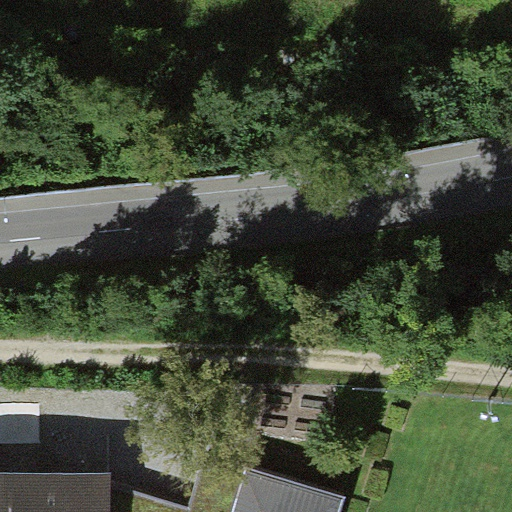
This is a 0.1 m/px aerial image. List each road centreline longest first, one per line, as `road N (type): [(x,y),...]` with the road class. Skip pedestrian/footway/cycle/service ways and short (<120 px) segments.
road 1 (tertiary): [(511,179),(291,213),(0,241)]
road 2 (track): [(0,349),(290,358),(511,380)]
